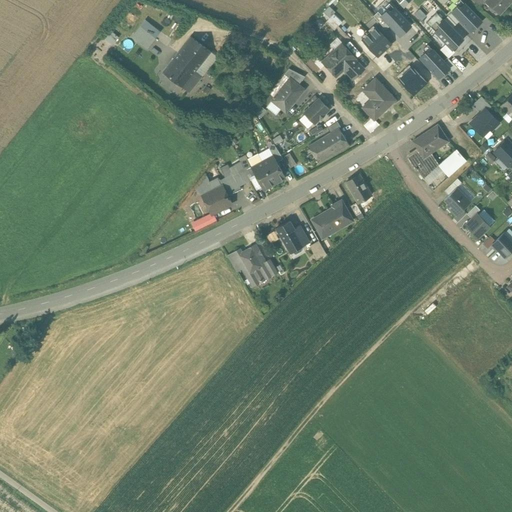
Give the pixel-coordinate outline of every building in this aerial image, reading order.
[(511,0),(485,0),(491,6),(488,8),(492,12),(494,9),(499,14),(511,0)] [(481,21),(464,4),(460,8),(458,6),(452,11),(471,31),(481,21)] [(410,26),(391,6),(380,17),(399,37),(410,26)] [(414,13),(421,18),(425,14),(418,8),(414,13)] [(342,22),(334,14),(330,18),(338,26),(342,22)] [(145,48),(160,31),(145,18),(130,35),(145,48)] [(338,26),(330,18),(326,22),(334,30),(338,26)] [(462,39),(443,20),(438,25),(440,28),(435,32),(452,49),(462,39)] [(391,44),(376,27),(369,34),(384,50),(391,44)] [(108,29),(103,37),(111,43),(117,36),(108,29)] [(384,50),(369,34),(362,40),(365,43),(377,56),(384,50)] [(191,37),(163,72),(189,91),(217,56),(191,37)] [(354,58),(342,45),(335,51),(333,51),(331,53),(331,55),(323,63),(335,75),(344,67),(354,78),(363,70),(353,59),(354,58)] [(449,68),(433,50),(428,54),(426,52),(420,57),(439,77),(449,68)] [(321,66),(314,55),(307,60),(314,71),(321,66)] [(448,57),(444,60),(451,70),(456,67),(448,57)] [(427,83),(412,66),(405,73),(420,89),(427,83)] [(305,76),(289,68),(284,74),(289,78),(290,78),(298,85),(305,76)] [(420,89),(405,73),(398,79),(413,95),(420,89)] [(298,85),(290,78),(289,78),(272,100),(281,108),(286,112),(304,89),(298,85)] [(395,100),(375,78),(363,90),(372,99),(363,107),(374,119),(395,100)] [(511,93),(500,105),(507,112),(511,117),(511,93)] [(476,109),(486,101),(480,95),(471,103),(476,109)] [(319,98),(304,113),(314,123),(320,118),(324,115),(323,114),(329,109),(319,98)] [(281,108),(272,100),(266,107),(276,114),(281,108)] [(498,122),(485,109),(471,123),(478,130),(482,135),(490,128),(491,129),(498,122)] [(511,118),(511,117),(507,112),(503,116),(508,122),(511,118)] [(337,121),(327,127),(330,132),(338,128),(340,126),(337,121)] [(320,124),(308,132),(312,137),(323,129),(320,124)] [(437,125),(413,141),(418,149),(424,157),(431,152),(448,141),(437,125)] [(330,132),(308,145),(319,162),(349,145),(338,128),(330,132)] [(508,166),(511,161),(511,144),(507,139),(494,151),(508,166)] [(424,157),(418,149),(407,157),(414,168),(415,168),(416,169),(423,178),(439,164),(431,152),(424,157)] [(439,164),(423,178),(434,190),(466,161),(456,149),(439,164)] [(283,155),(288,166),(295,163),(289,152),(283,155)] [(258,153),(248,159),(252,167),(262,161),(258,153)] [(285,178),(273,156),(262,161),(274,184),(285,178)] [(248,159),(247,158),(240,161),(244,168),(249,177),(255,174),(251,167),(252,167),(248,159)] [(240,161),(229,168),(232,173),(233,175),(244,168),(240,161)] [(274,184),(262,161),(252,167),(251,167),(255,174),(263,189),(274,184)] [(227,164),(220,168),(225,177),(232,173),(229,168),(227,164)] [(244,168),(233,175),(238,185),(250,179),(249,177),(244,168)] [(233,175),(232,173),(225,177),(220,179),(223,185),(228,195),(240,189),(238,185),(233,175)] [(359,174),(346,182),(358,203),(364,199),(371,195),(359,174)] [(223,185),(202,196),(211,214),(232,203),(228,195),(223,185)] [(456,188),(442,201),(456,215),(470,202),(456,188)] [(364,199),(358,203),(361,208),(367,204),(364,199)] [(341,201),(333,205),(334,207),(313,219),(318,228),(321,227),(324,232),(331,228),(332,231),(351,220),(341,201)] [(361,212),(356,203),(350,205),(356,215),(359,220),(364,217),(361,212)] [(491,226),(477,212),(465,224),(479,238),(491,226)] [(293,226),(297,223),(293,216),(289,219),(293,226)] [(289,220),(276,228),(285,245),(299,237),(298,234),(289,220)] [(309,242),(303,231),(298,234),(299,237),(304,245),(309,242)] [(511,239),(504,231),(492,243),(506,257),(511,250),(511,239)] [(299,237),(285,245),(290,253),(304,245),(299,237)] [(326,253),(318,240),(309,245),(316,258),(326,253)] [(263,266),(259,260),(263,258),(255,245),(240,253),(238,255),(243,263),(242,267),(248,277),(257,280),(259,282),(271,275),(265,264),(263,266)] [(238,250),(227,256),(236,271),(242,267),(243,263),(238,255),(240,253),(238,250)] [(278,271),(271,260),(265,264),(271,275),(278,271)]
